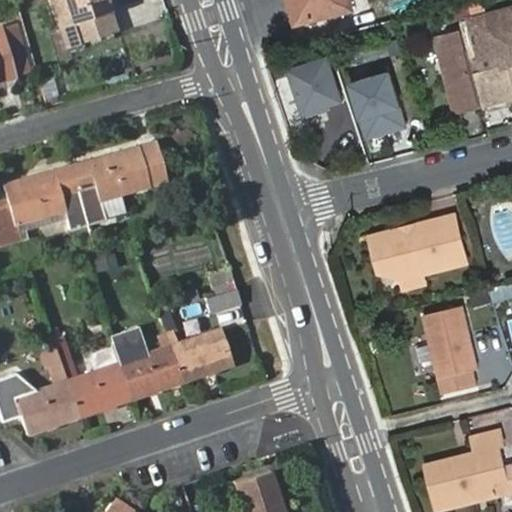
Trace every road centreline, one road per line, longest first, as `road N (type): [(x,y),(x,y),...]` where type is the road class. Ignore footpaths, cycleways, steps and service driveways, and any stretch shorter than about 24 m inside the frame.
road 1 (residential): [(332,378),(0,489)]
road 2 (residential): [(233,75),(0,135)]
road 3 (residential): [(511,155),(279,208)]
road 4 (secondary): [(279,208),(332,378)]
road 5 (secondary): [(233,75),(279,208)]
road 6 (secondary): [(332,378),(374,511)]
